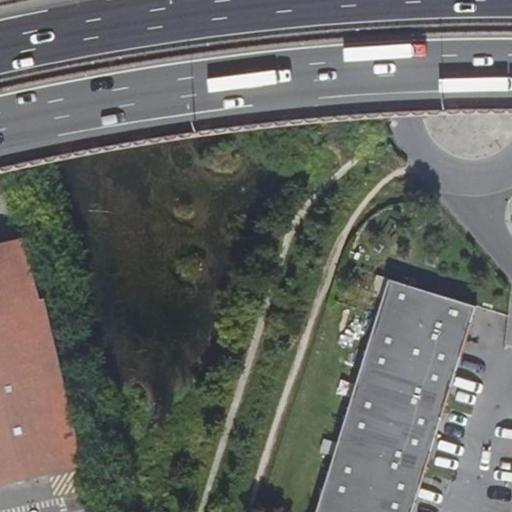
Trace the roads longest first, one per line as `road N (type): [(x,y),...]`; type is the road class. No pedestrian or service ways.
road 1 (motorway): [(0,111),(221,71),(511,59)]
road 2 (track): [(249,511),(349,225),(421,151)]
road 3 (motorway): [(299,0),(107,23),(0,47)]
road 4 (unclassified): [(511,58),(455,49),(423,70),(409,103),(421,151),(459,176),(483,177)]
